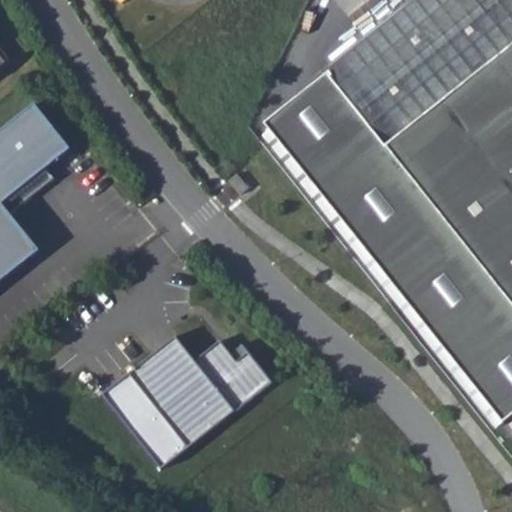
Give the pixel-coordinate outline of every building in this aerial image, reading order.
[(333,81),(270,131),(507,428),(511,423),(511,305),(389,151),(511,53),(511,0),(421,0),(328,74),(333,81)] [(511,53),(389,151),(511,305),(511,53)] [(0,134),(0,282),(41,250),(12,214),(56,179),(48,169),(72,150),(37,105),(0,134)] [(130,374),(190,449),(273,383),(248,352),(237,361),(232,354),(221,342),(197,361),(178,337),(130,374)] [(243,345),(232,354),(237,361),(248,352),(243,345)]
